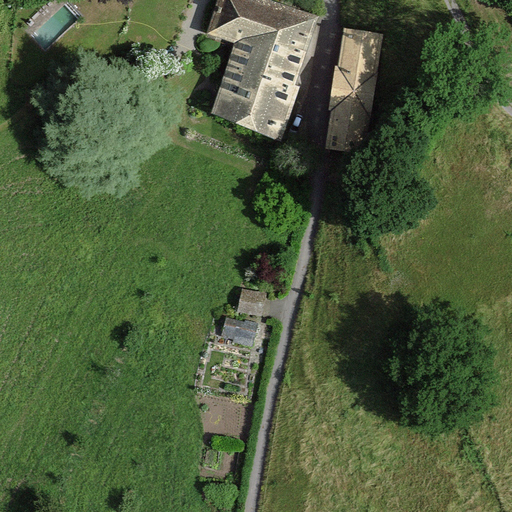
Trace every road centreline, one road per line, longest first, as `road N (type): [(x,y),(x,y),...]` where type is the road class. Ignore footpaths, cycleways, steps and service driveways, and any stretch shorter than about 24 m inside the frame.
road 1 (track): [(277,378),(320,225),(336,0)]
road 2 (residential): [(250,511),(277,378)]
road 3 (track): [(451,0),(491,86),(511,107)]
